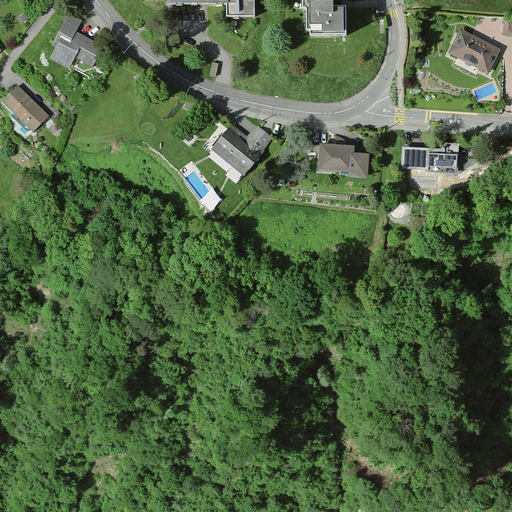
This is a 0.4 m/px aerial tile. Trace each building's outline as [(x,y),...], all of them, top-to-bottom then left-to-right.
[(139,0),(140,0),(164,0),(164,8),(198,7),(227,7),(227,20),(240,20),(256,19),(255,0),(139,0)] [(300,0),(300,13),(305,13),(305,34),(307,34),(307,38),(345,39),(345,25),(345,12),(330,12),(330,0),(300,0)] [(81,22),(65,14),(48,47),(50,48),(44,59),(67,71),(72,60),(90,69),(102,47),(75,33),(81,22)] [(445,53),(484,74),(497,51),(458,30),(445,53)] [(219,65),(212,64),(209,78),(216,79),(219,65)] [(45,117),(15,86),(0,100),(0,105),(27,134),(45,117)] [(239,137),(223,124),(200,150),(232,178),(266,139),(249,125),(239,137)] [(342,146),(307,143),(305,170),(335,173),(335,177),(355,179),(357,154),(342,153),(342,146)] [(427,149),(388,147),(386,170),(444,174),(446,144),(427,143),(427,149)]
